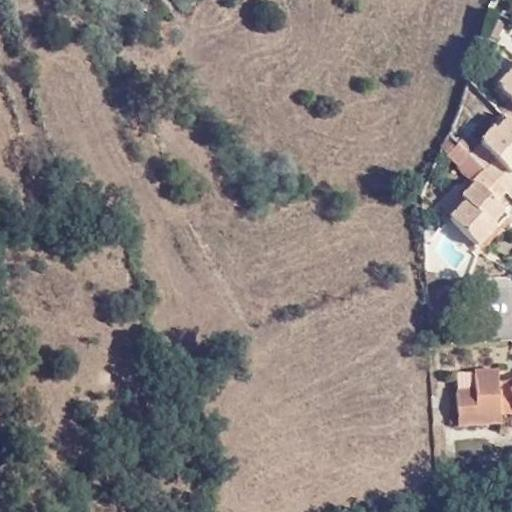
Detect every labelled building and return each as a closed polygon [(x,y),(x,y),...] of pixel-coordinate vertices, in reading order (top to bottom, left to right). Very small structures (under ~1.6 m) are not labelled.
[(511,105),(511,111),(504,119),(511,128),(511,79),(499,92),(511,105)] [(511,128),(504,119),(494,129),(490,124),(473,140),(494,161),(485,170),(506,189),(511,182),(511,175),(510,173),(511,171),(511,128)] [(485,170),(454,140),(443,151),(453,162),(451,164),(466,179),(469,176),(478,185),(461,200),(463,202),(448,217),(445,220),(475,249),(490,233),(482,225),(499,209),(492,203),(506,189),(485,170)] [(469,176),(466,179),(452,192),(461,200),(478,185),(469,176)] [(461,200),(452,192),(437,207),(448,217),(463,202),(461,200)] [(506,216),(499,209),(482,225),(490,233),(506,216)] [(511,389),(507,392),(504,385),(499,388),(496,373),(474,375),(476,393),(456,396),(459,418),(483,418),(491,427),(501,426),(500,418),(511,415),(511,389)] [(476,393),(474,375),(454,377),(456,396),(476,393)] [(460,430),(491,427),(483,418),(459,418),(460,430)]
